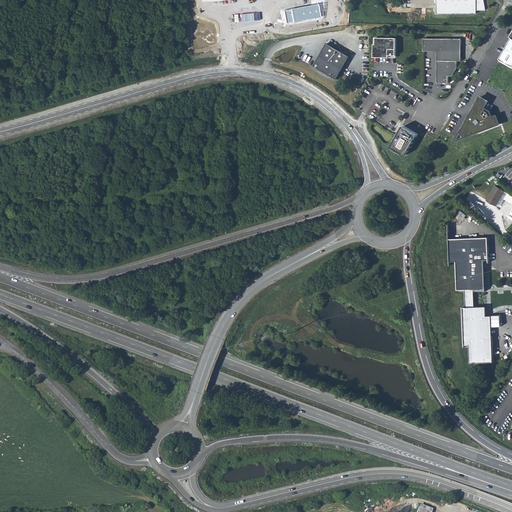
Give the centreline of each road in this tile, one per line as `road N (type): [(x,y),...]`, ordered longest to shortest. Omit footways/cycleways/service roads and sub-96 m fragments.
road 1 (trunk): [(511,469),(0,276)]
road 2 (trunk): [(0,294),(511,486)]
road 3 (tertiary): [(352,131),(314,96),(241,72),(195,76),(0,131)]
road 4 (trunk): [(362,199),(114,274),(58,281),(0,268)]
road 5 (trunk): [(199,454),(239,440),(330,439),(511,492)]
road 6 (tertiary): [(511,510),(394,474),(207,508)]
road 7 (trunk): [(511,457),(470,432),(425,364),(406,235)]
road 8 (tertiary): [(151,459),(123,460),(110,450),(0,339)]
road 9 (trunk): [(0,309),(83,365),(155,435)]
road 10 (tertiary): [(294,263),(237,300),(197,389)]
road 11 (residential): [(427,111),(441,118),(508,0)]
